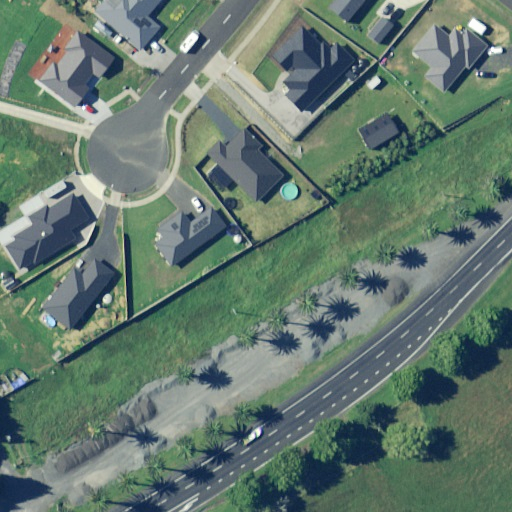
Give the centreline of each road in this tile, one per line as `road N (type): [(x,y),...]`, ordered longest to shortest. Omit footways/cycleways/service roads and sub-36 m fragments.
road 1 (trunk): [(511,232),(325,394),(142,511)]
road 2 (residential): [(129,156),(148,113),(241,0)]
road 3 (residential): [(129,156),(0,107)]
